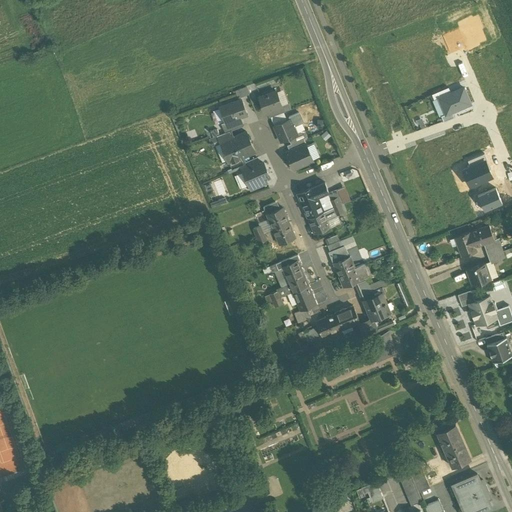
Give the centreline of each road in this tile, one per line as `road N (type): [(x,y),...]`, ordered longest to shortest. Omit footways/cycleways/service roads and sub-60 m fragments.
road 1 (secondary): [(511,497),(366,158)]
road 2 (track): [(284,185),(0,291)]
road 3 (secondary): [(366,158),(301,0)]
road 4 (residential): [(485,116),(366,158)]
road 5 (residential): [(330,302),(284,185)]
